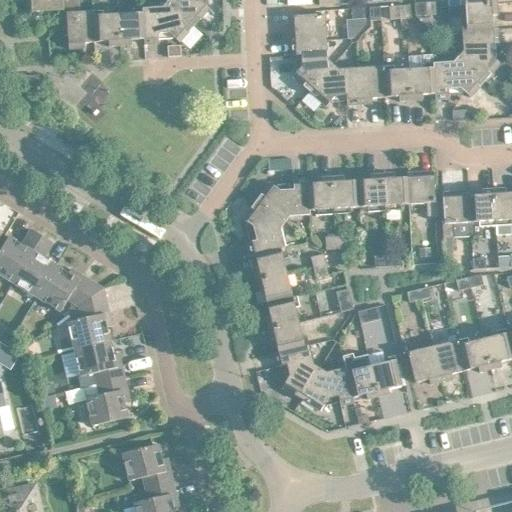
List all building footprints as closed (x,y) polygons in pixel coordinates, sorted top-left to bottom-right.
[(71,0),(69,3),(70,7),(69,7),(71,43),(87,42),(87,37),(97,37),(95,6),(83,6),(82,0),(71,0)] [(166,0),(165,1),(145,3),(147,34),(147,38),(161,38),(160,28),(172,27),(182,36),(197,20),(174,0),(166,0)] [(174,0),(197,20),(211,3),(208,0),(174,0)] [(403,13),(402,0),(401,0),(392,1),(393,13),(403,13)] [(412,0),(402,0),(403,13),(413,12),(412,0)] [(428,10),(427,0),(417,0),(418,10),(428,10)] [(437,0),(427,0),(428,10),(439,9),(437,0)] [(452,26),(464,25),(469,25),(469,26),(495,24),(495,23),(495,10),(499,10),(498,0),(477,0),(463,1),(451,2),(452,26)] [(372,2),(373,15),(383,14),(382,1),(372,2)] [(368,13),(367,2),(354,3),(355,13),(368,13)] [(136,8),(121,9),(122,40),(134,39),(134,34),(147,34),(145,3),(135,3),(136,8)] [(105,5),(95,6),(97,37),(111,36),(111,41),(122,40),(121,9),(106,10),(105,5)] [(292,25),(293,37),(329,34),(327,9),(296,10),(297,25),(292,25)] [(466,46),(461,51),(488,75),(502,58),(492,49),(491,38),(501,37),(500,23),(495,23),(495,24),(469,26),(469,25),(464,25),(466,46)] [(295,71),(312,86),(336,59),(330,54),(329,34),(293,37),(294,50),(304,50),(304,61),(295,71)] [(456,57),(436,58),(438,89),(437,89),(438,94),(452,93),(451,83),(463,83),(473,92),(488,75),(461,51),(456,57)] [(426,63),(411,64),(413,95),(425,95),(424,90),(437,89),(438,89),(436,58),(426,59),(426,63)] [(336,59),(312,86),(329,101),(337,91),(349,90),(349,99),(363,99),(361,63),(341,64),(336,59)] [(396,60),(386,61),(388,92),(401,91),(402,96),(413,95),(411,64),(396,65),(396,60)] [(386,61),(361,63),(363,99),(374,98),(374,93),(388,92),(386,61)] [(25,70),(26,82),(42,81),(41,69),(25,70)] [(294,152),(269,154),(270,164),(295,163),(294,152)] [(409,168),(409,172),(410,172),(412,199),(429,197),(430,211),(440,210),(439,196),(437,197),(436,166),(409,168)] [(396,168),(385,169),(387,205),(403,204),(403,199),(412,199),(410,172),(409,172),(396,173),(396,168)] [(373,175),(360,175),(361,202),(370,201),(370,206),(387,205),(385,169),(373,170),(373,175)] [(346,171),(334,172),(336,208),(353,207),(352,202),(361,202),(360,175),(346,176),(346,171)] [(323,178),(310,179),(309,179),(311,205),(312,205),(320,204),(320,209),(336,208),(334,172),(323,173),(323,178)] [(272,177),(258,195),(287,216),(292,211),(312,209),(312,205),(311,205),(309,179),(310,179),(310,174),(296,175),(296,184),(282,185),(272,177)] [(485,190),(472,191),(471,191),(473,230),(474,230),(474,231),(484,230),(483,221),(498,220),(496,184),(484,185),(485,190)] [(507,184),(496,184),(498,220),(499,229),(511,228),(511,188),(508,188),(507,184)] [(471,191),(472,191),(471,186),(445,187),(447,218),(445,218),(445,232),(473,230),(471,191)] [(253,251),(257,249),(287,242),(283,223),(287,216),(258,195),(245,213),(255,221),(259,235),(249,237),(253,251)] [(0,248),(0,267),(15,277),(44,230),(33,223),(24,238),(11,231),(0,248)] [(15,277),(39,291),(58,259),(46,252),(55,237),(44,230),(15,277)] [(348,230),(338,231),(339,243),(349,243),(348,230)] [(339,243),(338,231),(328,231),(328,244),(339,243)] [(256,264),(259,275),(289,267),(285,253),(290,252),(287,242),(257,249),(261,263),(256,264)] [(433,242),(422,242),(422,251),(433,251),(433,242)] [(313,251),(316,261),(328,258),(326,248),(313,251)] [(390,261),(390,250),(377,251),(377,262),(390,261)] [(402,250),(390,250),(390,261),(403,260),(402,250)] [(511,250),(500,251),(501,262),(511,261),(511,250)] [(475,253),(475,264),(488,263),(488,252),(475,253)] [(328,258),(316,261),(318,271),(330,268),(328,258)] [(70,294),(81,301),(106,282),(73,263),(71,267),(58,259),(39,291),(62,306),(70,294)] [(266,285),(269,298),(299,291),(297,281),(292,282),(289,267),(259,275),(261,286),(266,285)] [(483,269),(471,272),(473,282),(485,279),(483,269)] [(473,282),(471,272),(458,275),(461,285),(473,282)] [(434,281),(421,284),(424,294),(436,291),(434,281)] [(70,316),(76,344),(113,335),(110,321),(115,320),(106,282),(81,301),(84,313),(70,316)] [(338,286),(341,296),(353,293),(351,283),(338,286)] [(424,294),(421,284),(409,287),(411,297),(424,294)] [(268,313),(270,324),(300,316),(297,302),(302,301),(299,291),(269,298),(272,312),(268,313)] [(353,293),(341,296),(343,306),(356,303),(353,293)] [(380,301),(370,303),(373,316),(383,313),(380,301)] [(373,316),(370,303),(360,306),(363,318),(373,316)] [(278,334),(281,347),(311,340),(309,330),(304,331),(300,316),(270,324),(273,335),(278,334)] [(500,330),(485,334),(493,365),(504,362),(503,357),(511,354),(511,337),(509,323),(499,326),(500,330)] [(470,333),(460,335),(467,366),(480,363),(482,367),(493,365),(485,334),(471,337),(470,333)] [(96,368),(99,379),(127,372),(121,348),(116,349),(113,335),(76,344),(83,371),(96,368)] [(460,335),(435,341),(444,377),(455,374),(454,369),(467,366),(460,335)] [(284,382),(303,393),(322,363),(316,359),(311,340),(281,347),(276,348),(280,362),(289,359),(291,370),(284,382)] [(444,377),(435,341),(410,347),(417,378),(431,375),(433,379),(444,377)] [(348,362),(347,362),(355,392),(368,389),(369,394),(380,391),(373,361),(372,361),(370,349),(356,353),(355,348),(345,351),(348,362)] [(388,357),(373,361),(380,391),(391,388),(390,384),(404,380),(397,350),(386,353),(388,357)] [(322,363),(303,393),(322,405),(329,393),(340,391),(343,400),(356,397),(355,392),(347,362),(328,366),(322,363)] [(127,372),(99,379),(101,390),(88,393),(94,420),(131,412),(127,397),(132,396),(127,372)] [(0,430),(6,429),(0,404),(0,401),(8,400),(2,375),(0,375),(0,430)] [(56,389),(44,392),(47,404),(60,401),(56,389)] [(145,472),(147,483),(175,476),(169,452),(164,453),(161,439),(125,448),(131,475),(145,472)] [(137,497),(140,511),(178,511),(176,501),(181,500),(175,476),(147,483),(150,494),(137,497)] [(0,488),(0,511),(44,511),(37,480),(0,488)] [(87,511),(86,496),(78,496),(79,511),(87,511)]
